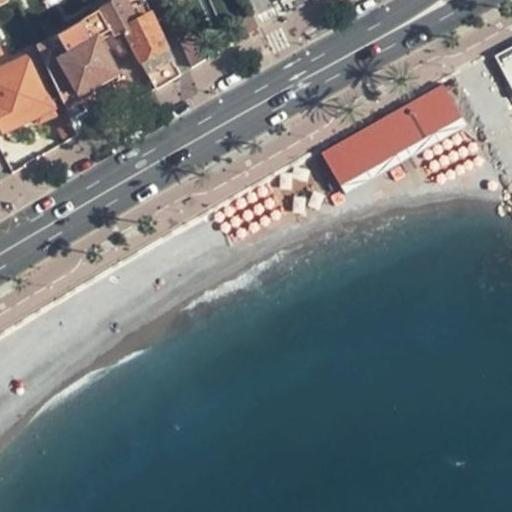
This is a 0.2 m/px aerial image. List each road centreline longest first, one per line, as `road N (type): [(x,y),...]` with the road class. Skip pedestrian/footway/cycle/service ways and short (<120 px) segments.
road 1 (primary): [(211,128),(39,230)]
road 2 (residential): [(211,128),(153,0)]
road 3 (primary): [(351,52),(477,0)]
